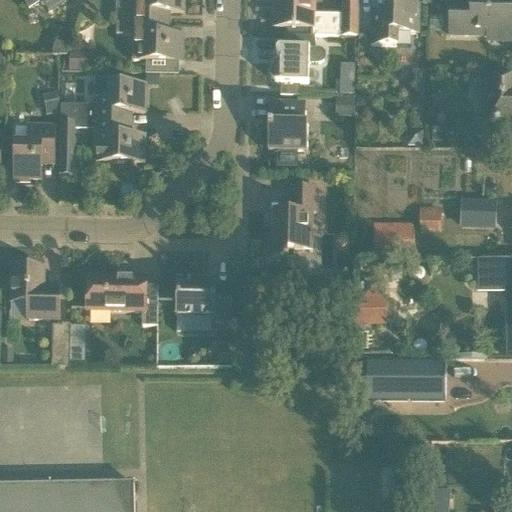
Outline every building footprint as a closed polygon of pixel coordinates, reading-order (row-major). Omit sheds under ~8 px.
[(22,0),(29,11),(43,2),(46,0),(22,0)] [(133,0),(133,25),(168,26),(168,14),(183,14),(183,0),(133,0)] [(313,30),(314,0),(277,0),(278,11),(275,11),(275,29),(313,30)] [(358,39),(359,18),(359,0),(342,0),(341,38),(358,39)] [(418,35),(418,0),(388,0),(388,15),(373,14),(372,47),(411,48),(412,35),(418,35)] [(511,42),(511,0),(471,0),(471,4),(450,4),(450,37),(487,38),(487,42),(511,42)] [(94,10),(84,10),(80,24),(95,25),(98,15),(94,10)] [(182,64),(183,37),(167,37),(168,26),(133,25),(133,47),(138,47),(138,63),(146,63),(182,64)] [(318,65),(322,64),(325,62),(326,58),(325,54),(322,51),(319,50),(315,50),(315,38),(281,37),(281,49),(278,51),(276,55),(278,58),(282,60),(281,63),(276,65),(272,68),(270,74),(271,79),(275,84),(281,85),(281,97),(299,98),(299,86),(308,86),(309,65),(318,65)] [(69,75),(86,74),(86,60),(69,60),(69,75)] [(511,125),(511,80),(487,80),(486,124),(478,124),(478,140),(496,141),(496,125),(511,125)] [(95,125),(131,125),(131,114),(146,114),(146,87),(110,87),(110,102),(96,102),(95,125)] [(57,89),(41,93),(46,113),(61,109),(57,89)] [(305,128),(306,106),(275,105),(274,127),(269,127),(268,153),(307,154),(308,128),(305,128)] [(61,123),(60,157),(75,157),(75,153),(75,132),(86,132),(86,124),(75,124),(61,123)] [(95,125),(95,148),(94,164),(144,165),(145,138),(131,138),(131,125),(95,125)] [(54,152),(55,128),(29,128),(29,130),(16,129),(15,145),(14,184),(30,184),(30,181),(41,181),(42,152),(54,152)] [(317,215),(318,190),(291,189),(291,213),(274,212),(273,238),(266,237),(266,260),(287,261),(287,280),(288,280),(288,260),(289,253),(311,254),(312,215),(317,215)] [(494,231),(495,203),(463,202),(462,230),(494,231)] [(420,231),(441,231),(441,210),(419,210),(420,231)] [(373,254),(414,254),(414,226),(373,226),(373,254)] [(511,260),(480,261),(480,278),(511,277),(511,307),(511,324),(507,328),(507,335),(511,340),(511,339),(511,260)] [(59,322),(60,291),(44,290),(44,270),(12,270),(12,304),(28,304),(28,321),(59,322)] [(146,315),(147,280),(88,279),(87,313),(146,315)] [(231,324),(232,289),(215,288),(215,284),(178,283),(177,318),(213,318),(213,324),(231,324)] [(354,327),(386,326),(386,297),(353,298),(354,327)] [(70,370),(71,348),(71,328),(53,328),(52,348),(52,369),(70,370)] [(224,349),(217,356),(217,365),(233,365),(233,349),(224,349)] [(430,404),(430,369),(384,368),(384,403),(430,404)] [(385,441),(386,416),(369,415),(367,440),(385,441)] [(412,417),(394,416),(393,441),(411,442),(412,417)] [(134,511),(134,485),(0,487),(0,511),(134,511)] [(434,491),(431,511),(447,511),(450,492),(434,491)]
